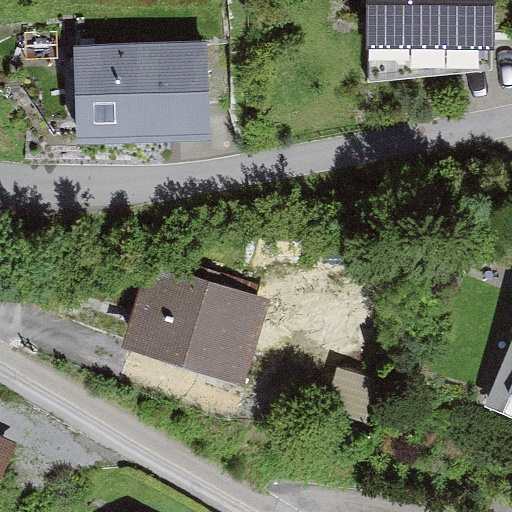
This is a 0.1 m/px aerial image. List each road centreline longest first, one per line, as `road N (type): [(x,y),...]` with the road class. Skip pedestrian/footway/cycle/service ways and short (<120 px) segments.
road 1 (residential): [(0,182),(62,189),(190,176),(511,121)]
road 2 (residential): [(261,511),(0,358)]
